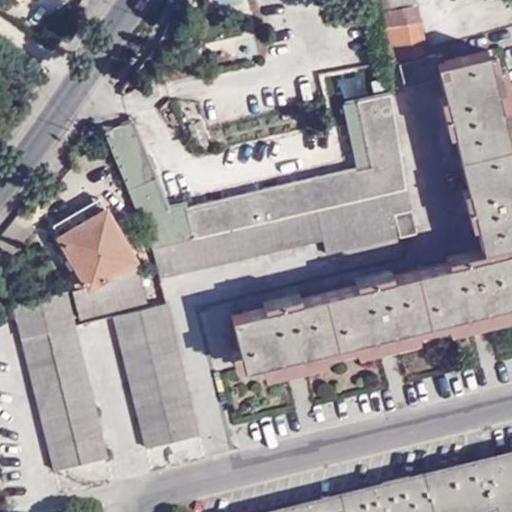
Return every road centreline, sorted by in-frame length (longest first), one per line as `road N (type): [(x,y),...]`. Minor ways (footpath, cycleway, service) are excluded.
road 1 (residential): [(59,511),(511,406)]
road 2 (unknown): [(0,21),(117,98),(295,78)]
road 3 (secondary): [(138,0),(0,189)]
